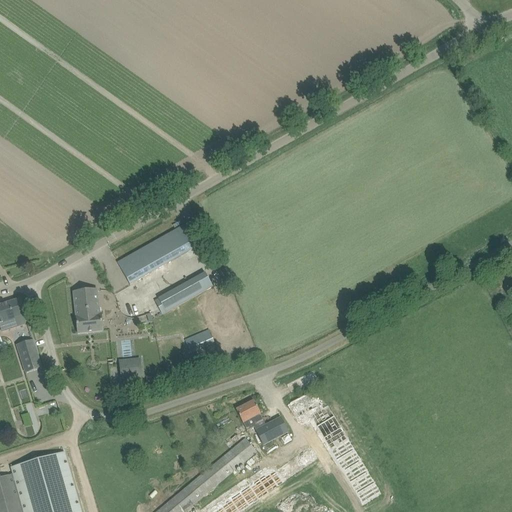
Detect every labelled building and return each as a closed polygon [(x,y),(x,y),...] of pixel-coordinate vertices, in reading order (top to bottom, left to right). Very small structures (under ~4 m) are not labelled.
[(123,272),(130,286),(196,249),(184,226),(118,264),(123,272)] [(205,274),(159,300),(166,313),(213,287),(212,285),(205,274)] [(78,334),(103,331),(102,315),(99,315),(97,290),(74,293),(77,318),(76,318),(78,334)] [(20,300),(0,306),(0,326),(2,332),(28,324),(25,316),(26,316),(20,300)] [(211,331),(185,337),(189,353),(215,346),(211,331)] [(26,374),(27,373),(42,368),(33,341),(17,346),(26,374)] [(128,367),(128,361),(120,362),(122,379),(142,377),(141,366),(128,367)] [(378,496),(333,402),(323,407),(315,390),(288,403),(295,418),(310,411),(356,507),(378,496)] [(40,416),(59,408),(56,401),(37,408),(40,416)] [(254,401),(236,411),(243,424),(244,425),(247,431),(254,428),(256,427),(257,431),(256,431),(263,445),(288,433),(281,418),(266,426),(264,423),(262,418),(260,419),(258,416),(260,415),(261,415),(259,411),(254,401)] [(240,511),(293,476),(315,461),(307,449),(276,471),(273,467),(207,511),(197,511),(193,506),(257,453),(245,440),(157,511),(240,511)] [(80,511),(67,452),(10,466),(12,475),(0,477),(0,511),(80,511)]
